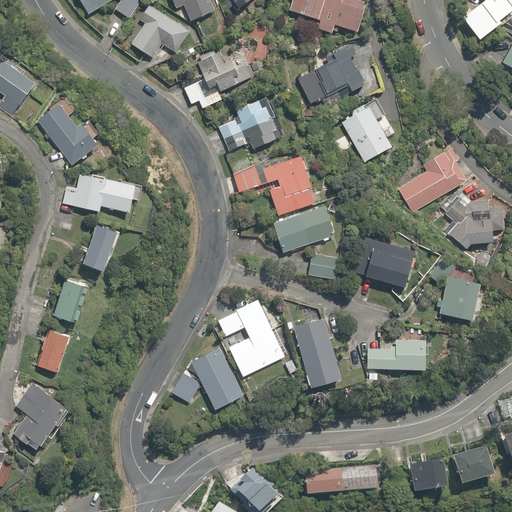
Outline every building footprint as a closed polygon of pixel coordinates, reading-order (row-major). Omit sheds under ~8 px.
[(82,0),(91,15),(119,0),(82,0)] [(141,4),(136,0),(128,0),(119,11),(128,18),(141,4)] [(214,0),(174,0),(179,12),(189,8),(195,24),(220,15),(214,0)] [(231,0),(243,17),(267,0),(231,0)] [(376,20),(365,0),(287,0),(285,8),(318,19),(314,29),(338,37),(341,27),(370,36),(376,20)] [(471,15),(479,25),(489,38),(511,20),(511,0),(483,0),(486,3),(471,15)] [(147,24),(133,45),(154,59),(164,45),(183,57),(197,37),(146,3),(136,17),(147,24)] [(227,97),(270,80),(264,65),(271,62),(265,47),(250,53),(246,43),(198,61),(206,81),(212,79),(215,87),(222,84),(227,97)] [(378,91),(363,46),(327,57),(330,67),(298,77),(308,107),(354,92),(356,98),(378,91)] [(35,101),(48,82),(0,50),(0,93),(6,98),(0,107),(0,110),(30,130),(45,107),(35,101)] [(209,93),(203,79),(184,88),(192,106),(201,102),(205,110),(226,101),(220,88),(209,93)] [(79,114),(68,99),(41,120),(79,171),(112,146),(94,122),(85,129),(75,117),(79,114)] [(353,142),(367,167),(402,147),(377,104),(323,135),(334,153),(353,142)] [(257,152),(291,140),(288,129),(282,131),(274,107),(218,127),(228,153),(255,144),(257,152)] [(465,171),(458,150),(424,163),(427,170),(392,183),(401,207),(477,180),(473,168),(465,171)] [(310,154),(233,173),(239,196),(271,188),(278,217),(323,207),(310,154)] [(151,208),(155,192),(115,181),(116,178),(95,172),(93,178),(81,175),(78,187),(68,185),(63,205),(109,218),(110,212),(134,219),(138,204),(151,208)] [(500,222),(476,223),(477,217),(495,218),(496,201),(465,198),(455,190),(439,208),(457,224),(448,234),(470,253),(476,247),(501,246),(500,222)] [(331,209),(276,225),(284,254),(340,238),(331,209)] [(132,235),(104,226),(90,268),(119,277),(132,235)] [(425,255),(365,237),(353,277),(414,294),(425,255)] [(343,257),(313,253),(311,277),(340,281),(343,257)] [(491,287),(450,276),(446,291),(453,293),(447,316),(481,325),(491,287)] [(99,290),(70,281),(58,318),(87,327),(99,290)] [(44,300),(34,289),(26,288),(21,324),(40,327),(44,300)] [(233,348),(249,380),(292,359),(263,300),(218,321),(227,340),(249,329),(253,338),(233,348)] [(348,345),(341,329),(334,332),(327,316),(296,329),(324,398),(342,390),(343,394),(357,389),(340,348),(348,345)] [(80,339),(54,330),(41,367),(67,376),(80,339)] [(440,346),(403,343),(402,352),(372,350),(370,372),(438,376),(440,346)] [(222,345),(194,359),(224,416),(252,402),(222,345)] [(297,360),(288,365),(297,379),(306,374),(297,360)] [(183,372),(170,391),(192,405),(205,386),(183,372)] [(26,426),(19,435),(46,454),(49,449),(58,455),(84,419),(36,385),(19,409),(25,413),(19,421),(26,426)] [(511,428),(494,434),(502,459),(506,458),(508,465),(511,464),(511,428)] [(476,445),(448,453),(456,478),(483,470),(476,445)] [(15,460),(0,453),(0,487),(3,489),(15,460)] [(436,457),(401,460),(403,489),(439,486),(436,457)] [(299,470),(302,493),(372,486),(370,464),(299,470)] [(248,465),(227,485),(229,487),(226,490),(231,495),(234,492),(252,511),(273,491),(248,465)] [(232,511),(219,501),(210,511),(232,511)]
